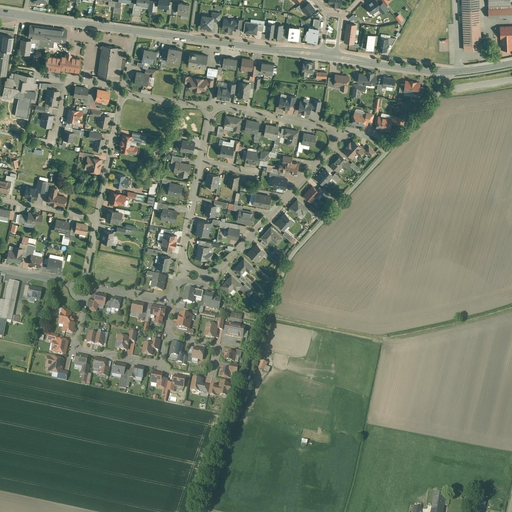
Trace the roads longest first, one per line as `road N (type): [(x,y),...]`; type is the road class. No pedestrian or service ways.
road 1 (unclassified): [(388,148),(302,241),(283,277),(199,511)]
road 2 (track): [(266,316),(386,340),(511,309)]
road 3 (residential): [(342,131),(209,278),(179,272)]
road 4 (tertiary): [(321,55),(134,31)]
road 5 (residential): [(212,105),(342,131)]
road 6 (residential): [(123,91),(97,219)]
